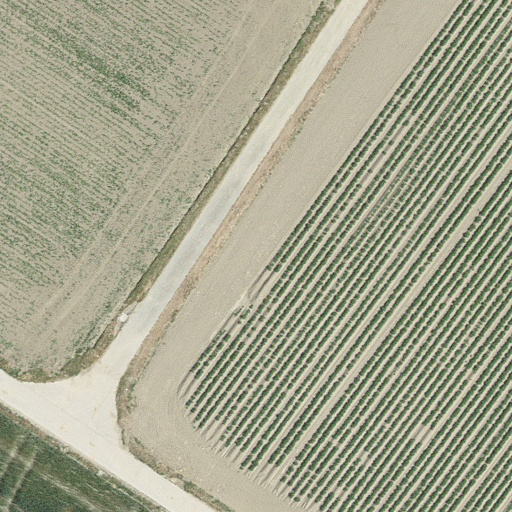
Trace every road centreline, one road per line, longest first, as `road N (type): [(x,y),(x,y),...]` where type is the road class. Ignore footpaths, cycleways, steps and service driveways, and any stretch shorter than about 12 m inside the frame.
road 1 (track): [(41,393),(315,0)]
road 2 (track): [(213,511),(0,364)]
